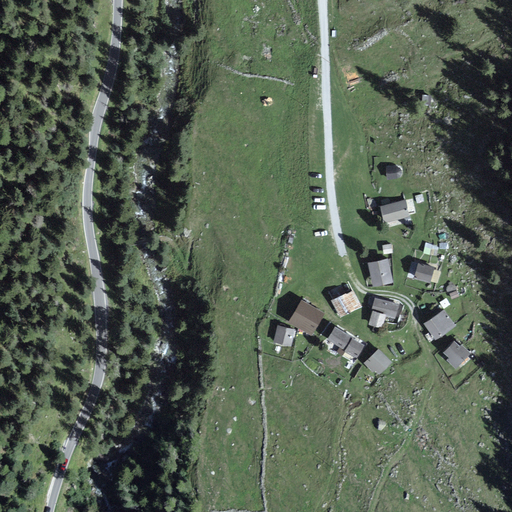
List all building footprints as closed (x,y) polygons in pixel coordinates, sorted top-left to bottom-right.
[(403,197),(376,202),(379,220),(406,215),(403,197)] [(383,257),(364,259),(367,281),(386,278),(383,257)] [(430,265),(412,260),(408,276),(425,281),(430,265)] [(352,287),(327,296),(334,315),(359,306),(352,287)] [(393,302),(370,295),(362,320),(385,327),(393,302)] [(300,299),(289,317),(311,330),(322,311),(300,299)] [(437,307),(420,317),(432,337),(449,326),(437,307)] [(361,341),(330,322),(322,336),(353,355),(361,341)] [(293,331),(275,324),(268,341),(287,347),(293,331)] [(454,338),(440,351),(457,368),(470,355),(454,338)] [(375,347),(361,361),(374,373),(387,360),(375,347)]
